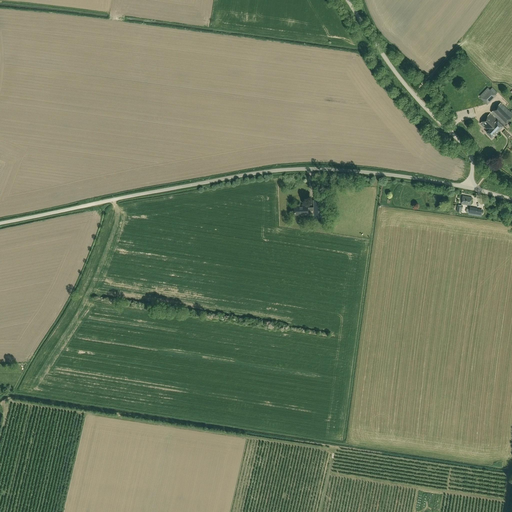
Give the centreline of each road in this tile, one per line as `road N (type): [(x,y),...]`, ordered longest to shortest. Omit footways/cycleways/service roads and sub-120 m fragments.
road 1 (tertiary): [(0,224),(288,169),(379,171),(468,187)]
road 2 (unclassified): [(468,187),(469,154),(406,86),(347,0)]
